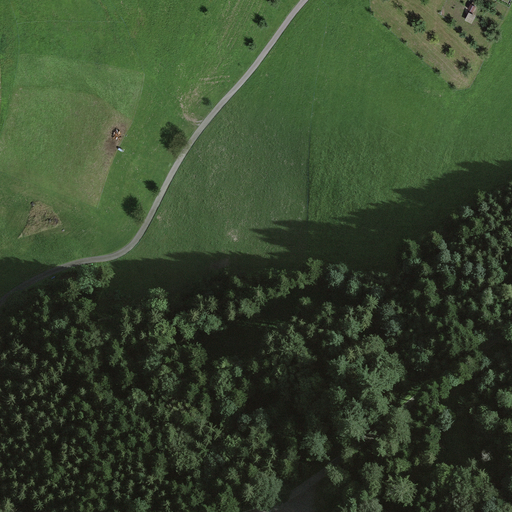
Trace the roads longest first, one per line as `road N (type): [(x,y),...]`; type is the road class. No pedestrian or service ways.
road 1 (track): [(305,0),(193,139),(128,248),(53,271),(0,301)]
road 2 (track): [(511,331),(277,503)]
